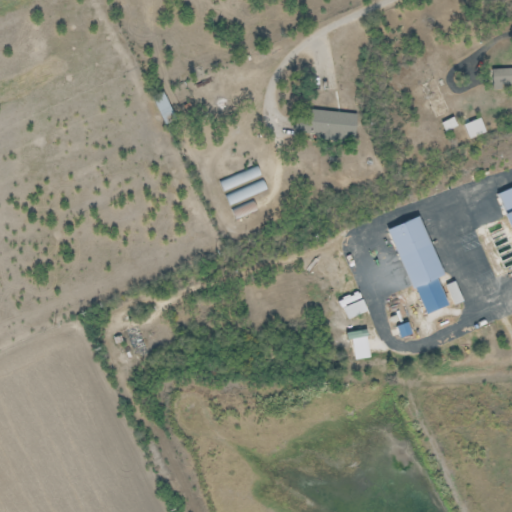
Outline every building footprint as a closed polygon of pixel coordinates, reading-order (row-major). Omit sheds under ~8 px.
[(511,68),(493,70),(494,88),(511,86),(511,68)] [(165,123),(175,117),(162,93),(152,99),(165,123)] [(355,137),(356,115),(344,114),(342,136),(355,137)] [(266,192),(256,166),(217,181),(227,206),(266,192)] [(511,226),(511,189),(499,194),(511,226)] [(444,276),(422,217),(391,228),(423,316),(449,307),(439,278),(444,276)]
